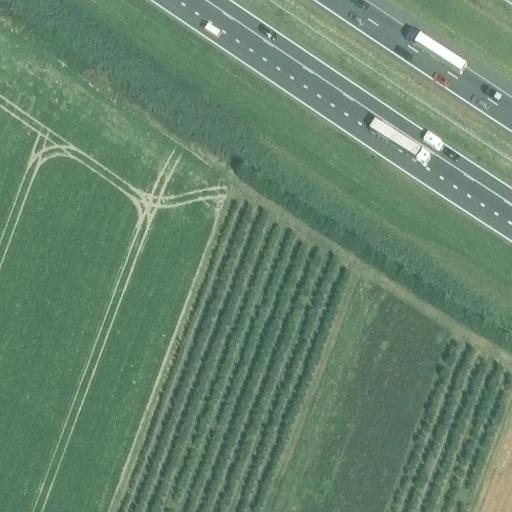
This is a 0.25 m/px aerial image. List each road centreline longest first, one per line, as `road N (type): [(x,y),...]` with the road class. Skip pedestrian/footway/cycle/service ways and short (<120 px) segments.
road 1 (motorway): [(202,0),(511,207)]
road 2 (motorway): [(511,116),(337,0)]
